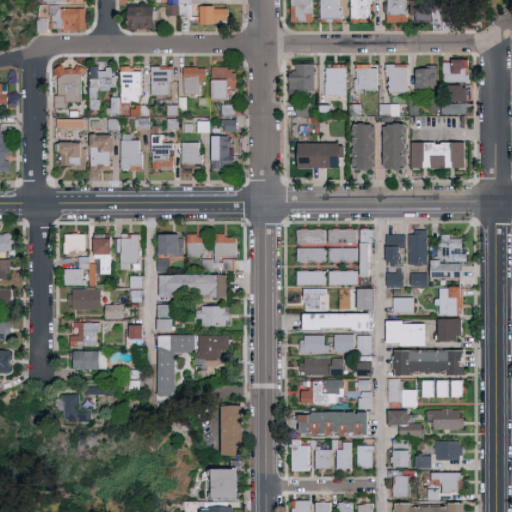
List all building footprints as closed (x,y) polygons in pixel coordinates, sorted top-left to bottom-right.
[(314,0),(314,14),(315,14),(315,23),(293,23),(293,14),(292,14),(292,0),(314,0)] [(322,0),(341,0),(341,11),(344,11),(344,23),(322,23),(323,12),(321,12),(321,9),(322,9),(322,0)] [(353,0),(374,0),(374,4),(372,4),(372,7),(376,7),(376,11),(372,11),(372,23),(359,23),(359,24),(354,24),(354,23),(353,23),(353,0)] [(389,0),(408,0),(408,10),(410,10),(410,23),(389,23),(389,0)] [(421,20),(435,20),(436,24),(445,24),(445,19),(457,19),(457,8),(449,8),(449,0),(447,0),(429,1),(429,7),(420,7),(421,20)] [(413,1),(435,1),(435,23),(417,23),(417,16),(413,16),(413,1)] [(181,5),(181,17),(169,17),(168,6),(181,5)] [(182,5),(193,5),(193,17),(182,17),(182,5)] [(88,9),(88,30),(78,30),(78,32),(65,32),(60,32),(60,30),(52,30),(52,24),(55,24),(55,16),(52,16),(53,6),(64,6),(64,9),(88,9)] [(130,7),(156,7),(156,11),(160,11),(160,19),(156,19),(156,27),(147,27),(147,29),(140,29),(140,31),(138,31),(136,33),(134,33),(132,31),(129,31),(129,25),(130,25),(130,7)] [(231,10),(231,21),(221,21),(221,25),(192,25),(192,18),(201,18),(201,19),(203,19),(203,13),(200,13),(200,7),(217,7),(217,10),(231,10)] [(41,33),(41,21),(42,21),(42,19),(51,19),(51,25),(50,25),(50,33),(41,33)] [(445,83),(445,62),(454,62),(453,60),(459,60),(459,59),(465,59),(465,60),(470,60),(470,80),(471,81),(472,83),(470,84),(468,84),(467,82),(445,83)] [(83,103),(69,103),(69,110),(57,110),(57,97),(60,96),(60,79),(55,71),(64,65),(68,71),(68,70),(76,70),(76,71),(79,65),(89,71),(87,75),(84,75),(84,83),(83,83),(83,103)] [(316,65),(316,92),(310,92),(310,95),(290,96),(290,89),(291,89),(291,74),(294,74),(294,71),(298,71),(298,65),(316,65)] [(348,65),(348,96),(347,98),(341,98),(340,97),(340,96),(327,96),(327,84),(328,83),(328,69),(335,69),(335,65),(348,65)] [(379,69),(379,92),(357,92),(357,80),(358,80),(358,65),(373,65),(373,69),(379,69)] [(409,94),(391,94),(391,77),(388,77),(388,65),(409,65),(409,94)] [(417,70),(428,69),(428,66),(438,66),(438,88),(426,89),(426,90),(418,90),(417,70)] [(92,67),(101,67),(101,72),(109,72),(109,68),(114,68),(114,78),(116,78),(116,92),(99,91),(99,101),(101,101),(101,111),(93,111),(93,101),(92,101),(92,88),(93,88),(93,82),(92,82),(92,67)] [(144,72),(144,96),(141,104),(134,102),(134,104),(123,104),(123,67),(132,67),(132,69),(136,69),(136,73),(144,72)] [(154,67),(175,67),(175,83),(172,83),(172,96),(154,96),(154,67)] [(214,68),(216,68),(216,67),(221,67),(221,68),(230,68),(230,70),(234,70),(234,74),(239,73),(240,89),(233,89),(233,100),(231,100),(231,102),(216,102),(216,101),(214,101),(214,68)] [(186,68),(200,68),(200,70),(208,69),(209,80),(202,80),(202,95),(187,96),(186,68)] [(0,110),(0,83),(8,83),(8,110),(0,110)] [(450,103),(450,86),(464,86),(464,89),(469,88),(469,102),(450,103)] [(121,98),(121,115),(108,116),(108,110),(113,109),(113,98),(121,98)] [(181,98),(189,98),(189,111),(181,111),(181,98)] [(411,98),(419,98),(419,116),(411,116),(411,98)] [(442,111),(431,111),(431,99),(442,99),(442,111)] [(443,105),(469,104),(470,108),(468,108),(468,115),(444,115),(443,105)] [(224,106),(239,105),(240,117),(238,117),(238,118),(224,118),(224,106)] [(298,118),(298,105),(310,105),(310,118),(298,118)] [(321,105),(331,105),(331,117),(321,117),(321,105)] [(362,105),(362,116),(351,116),(351,105),(362,105)] [(381,105),(401,105),(401,117),(393,117),(393,116),(381,116),(381,105)] [(151,117),(132,117),(132,110),(138,110),(138,106),(151,106),(151,117)] [(180,117),(170,117),(169,106),(180,106),(180,117)] [(180,131),(170,131),(170,118),(176,118),(176,119),(180,119),(180,131)] [(151,130),(140,130),(140,128),(136,128),(136,120),(140,120),(140,119),(151,119),(151,130)] [(110,120),(121,120),(121,131),(110,131),(110,120)] [(239,132),(228,132),(228,128),(224,128),(224,120),(239,121),(239,132)] [(87,129),(59,129),(60,121),(87,121),(87,129)] [(212,133),(199,133),(200,121),(202,121),(202,122),(212,122),(212,133)] [(377,128),(377,168),(375,168),(375,170),(370,170),(370,172),(360,172),(360,170),(355,170),(355,167),(354,167),(354,160),(355,160),(355,157),(354,157),(354,150),(355,150),(355,146),(354,146),(354,139),(355,139),(355,136),(354,136),(354,129),(355,129),(355,126),(360,126),(360,124),(367,124),(367,126),(373,126),(374,128),(377,128)] [(385,128),(389,128),(389,126),(395,126),(395,124),(401,124),(401,126),(407,126),(407,129),(409,129),(409,135),(407,135),(407,139),(409,139),(409,146),(407,146),(407,150),(409,150),(409,157),(407,157),(407,160),(409,160),(409,167),(407,167),(407,170),(403,170),(403,171),(395,172),(395,170),(388,170),(388,168),(385,168),(385,128)] [(195,133),(187,133),(187,125),(195,125),(195,133)] [(0,172),(0,134),(9,134),(9,172),(0,172)] [(115,136),(115,153),(114,153),(114,159),(113,159),(112,172),(107,172),(107,173),(101,173),(101,170),(92,170),(92,167),(93,167),(93,149),(92,149),(92,136),(93,136),(93,135),(99,135),(99,136),(115,136)] [(124,170),(123,141),(124,141),(124,135),(133,135),(134,141),(142,141),(142,152),(145,152),(145,170),(131,170),(131,172),(125,172),(125,170),(124,170)] [(175,144),(175,160),(177,160),(177,164),(175,164),(176,169),(174,171),(163,171),(163,170),(161,170),(161,172),(157,172),(157,170),(155,170),(154,136),(166,136),(166,141),(167,141),(167,144),(175,144)] [(214,137),(231,137),(231,139),(234,139),(234,145),(231,146),(231,150),(236,150),(237,166),(228,166),(228,170),(215,170),(214,137)] [(88,171),(72,170),(72,166),(63,167),(63,152),(57,153),(57,145),(62,145),(62,143),(74,143),(74,142),(83,142),(83,145),(85,145),(85,150),(89,150),(89,162),(88,162),(88,171)] [(184,144),(202,144),(202,156),(205,156),(205,165),(203,165),(203,167),(197,167),(198,170),(184,170),(184,165),(185,165),(184,144)] [(299,144),(341,144),(341,147),(346,147),(346,159),(341,159),(341,169),(299,169),(299,144)] [(413,144),(437,144),(437,146),(443,146),(443,144),(467,144),(467,169),(433,170),(433,169),(414,169),(413,144)] [(297,244),(297,229),(325,229),(325,244),(297,244)] [(356,262),(329,262),(329,245),(328,245),(328,229),(356,229),(356,262)] [(361,275),(361,229),(371,229),(371,275),(361,275)] [(427,230),(427,265),(409,265),(409,230),(427,230)] [(11,253),(0,253),(0,234),(11,234),(11,253)] [(184,234),(184,255),(159,255),(159,234),(184,234)] [(215,265),(215,234),(236,234),(236,265),(215,265)] [(85,235),(85,252),(65,252),(65,235),(85,235)] [(139,235),(139,265),(121,265),(121,253),(115,253),(115,235),(139,235)] [(206,235),(206,257),(187,257),(187,235),(206,235)] [(463,279),(431,279),(431,259),(440,259),(440,235),(463,235),(463,279)] [(403,236),(403,264),(387,264),(387,236),(403,236)] [(94,238),(109,238),(109,255),(94,255),(94,238)] [(297,262),(297,247),(325,247),(325,262),(297,262)] [(172,258),(159,257),(159,270),(172,271),(172,258)] [(97,285),(66,285),(66,269),(79,269),(79,260),(97,260),(97,285)] [(0,282),(0,261),(10,261),(10,282),(0,282)] [(404,286),(387,286),(387,270),(404,270),(404,286)] [(325,271),(325,284),(297,284),(297,271),(325,271)] [(357,271),(357,284),(329,284),(329,271),(357,271)] [(427,273),(427,286),(410,286),(410,273),(427,273)] [(159,274),(227,274),(227,298),(159,298),(159,274)] [(142,287),(131,287),(131,277),(142,277),(142,287)] [(144,301),(144,287),(133,287),(133,301),(144,301)] [(462,288),(462,315),(438,315),(438,288),(462,288)] [(305,309),(305,289),(328,289),(328,309),(305,309)] [(373,310),(357,310),(357,289),(373,289),(373,310)] [(0,290),(10,290),(10,309),(0,309),(0,290)] [(100,290),(100,309),(69,309),(69,290),(100,290)] [(393,313),(393,298),(414,298),(414,313),(393,313)] [(106,318),(106,305),(124,305),(124,318),(106,318)] [(173,332),(157,332),(157,305),(173,305),(173,332)] [(230,306),(230,325),(197,325),(197,306),(230,306)] [(302,314),(370,314),(370,330),(302,330),(302,314)] [(461,319),(461,341),(437,341),(437,319),(461,319)] [(0,321),(10,321),(10,343),(0,343),(0,321)] [(387,345),(387,321),(426,321),(426,345),(387,345)] [(99,346),(70,346),(70,335),(78,335),(78,323),(99,323),(99,346)] [(143,325),(143,340),(129,340),(129,325),(143,325)] [(158,335),(195,335),(195,353),(175,353),(175,396),(158,396),(158,335)] [(221,352),(221,359),(199,359),(199,335),(229,335),(229,352),(221,352)] [(328,335),(328,353),(300,353),(300,335),(328,335)] [(334,335),(353,335),(353,353),(334,353),(334,335)] [(357,354),(357,335),(371,335),(371,354),(357,354)] [(10,372),(0,372),(0,350),(10,350),(10,372)] [(463,375),(393,375),(393,350),(463,350),(463,375)] [(106,369),(72,369),(72,351),(106,351),(106,369)] [(345,376),(301,376),(301,358),(345,358),(345,376)] [(372,375),(357,376),(357,363),(371,362),(372,375)] [(129,373),(139,373),(139,390),(129,390),(129,373)] [(344,380),(344,405),(302,405),(302,380),(344,380)] [(371,408),(359,408),(359,380),(371,380),(371,408)] [(401,407),(401,401),(389,401),(389,380),(405,380),(405,389),(418,389),(418,407),(401,407)] [(449,380),(449,398),(422,398),(422,380),(449,380)] [(463,398),(451,398),(451,380),(463,380),(463,398)] [(91,421),(64,421),(64,395),(80,395),(80,409),(91,409),(91,421)] [(243,455),(222,455),(222,405),(243,405),(243,455)] [(463,409),(463,429),(427,429),(427,409),(463,409)] [(392,467),(392,440),(399,440),(399,426),(388,426),(388,410),(410,410),(410,422),(423,422),(423,439),(409,439),(409,467),(392,467)] [(299,436),(299,412),(368,412),(368,436),(299,436)] [(435,441),(463,441),(463,460),(435,460),(435,441)] [(292,470),(292,442),(296,442),(296,445),(309,445),(309,470),(292,470)] [(352,469),(337,469),(337,443),(352,443),(352,469)] [(357,469),(357,445),(373,445),(373,469),(357,469)] [(331,449),(331,469),(314,469),(314,449),(331,449)] [(431,455),(431,468),(415,468),(415,455),(431,455)] [(238,499),(212,499),(212,469),(238,469),(238,499)] [(408,496),(393,496),(393,471),(408,471),(408,496)] [(442,492),(442,481),(432,481),(432,472),(461,472),(461,492),(442,492)] [(441,499),(441,488),(429,488),(430,499),(441,499)] [(309,511),(292,511),(292,501),(309,501),(309,511)] [(360,502),(359,511),(375,511),(375,502),(360,502)] [(331,511),(316,511),(316,503),(331,503),(331,511)] [(353,503),(353,511),(337,511),(337,503),(353,503)]
